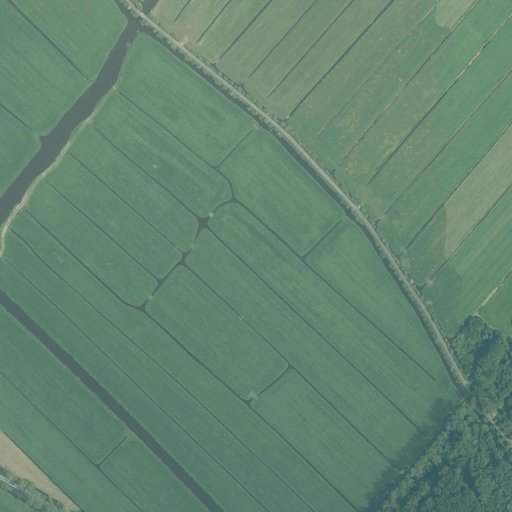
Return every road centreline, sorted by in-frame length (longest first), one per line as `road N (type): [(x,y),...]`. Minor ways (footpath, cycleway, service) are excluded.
road 1 (residential): [(511,445),(465,386),(423,307),(355,209),(260,111),(127,0)]
road 2 (track): [(0,256),(6,224),(78,129),(115,90),(149,87)]
